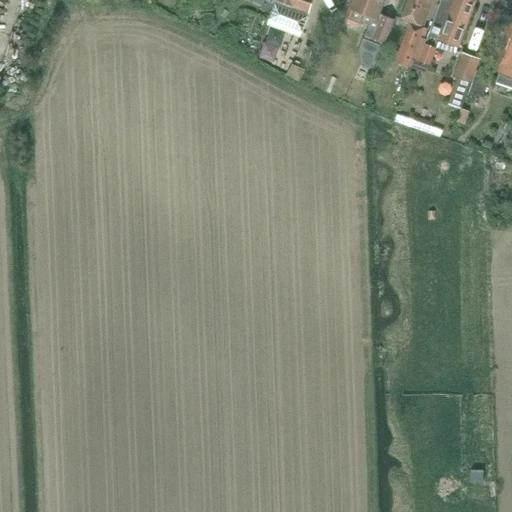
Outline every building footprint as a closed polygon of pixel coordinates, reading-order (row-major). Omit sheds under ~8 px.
[(264,0),(260,8),(270,13),(270,12),(275,1),(275,0),(264,0)] [(270,13),(268,18),(301,31),(307,16),(305,15),(306,12),(308,13),(311,0),(275,0),(275,1),(270,12),(270,13)] [(381,41),(384,42),(392,20),(377,14),(382,0),(351,0),(344,19),(346,22),(357,27),(362,25),(363,23),(368,25),(365,35),(364,38),(362,38),(359,47),(359,64),(370,68),(381,41)] [(396,50),(392,60),(395,61),(394,62),(408,68),(421,35),(424,37),(428,28),(423,26),(432,0),(407,0),(400,18),(410,22),(399,52),(396,50)] [(472,0),(441,0),(418,61),(429,65),(435,48),(455,53),(457,47),(458,48),(475,1),(472,0)] [(511,25),(508,37),(511,39),(497,83),(511,88),(511,25)] [(458,79),(471,83),(480,60),(461,53),(452,77),(458,79)] [(286,75),(299,82),(305,70),(291,64),(286,75)] [(477,71),(469,93),(483,99),(488,84),(484,82),(487,75),(482,73),(484,69),(479,67),(477,72),(477,71)] [(466,98),(471,83),(458,79),(452,93),(466,98)] [(483,471),(471,471),(471,483),(483,483),(483,471)]
